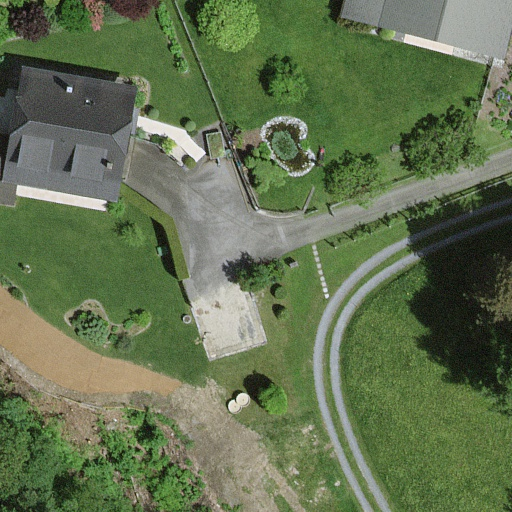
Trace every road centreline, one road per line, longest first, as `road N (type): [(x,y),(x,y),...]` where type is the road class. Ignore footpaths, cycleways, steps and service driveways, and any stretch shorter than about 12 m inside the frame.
road 1 (track): [(511,217),(410,251),(348,291),(314,348),(328,404),(378,511)]
road 2 (residential): [(511,151),(278,240)]
